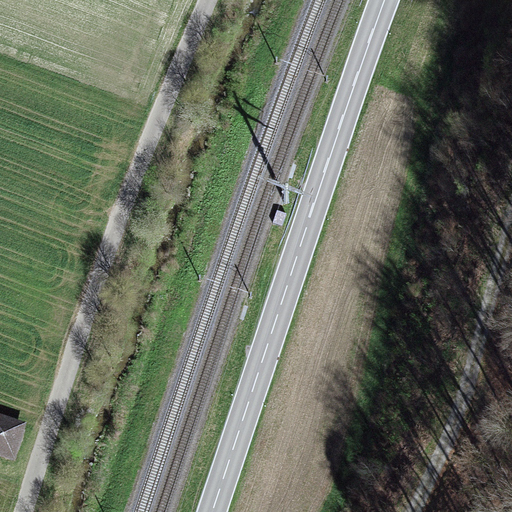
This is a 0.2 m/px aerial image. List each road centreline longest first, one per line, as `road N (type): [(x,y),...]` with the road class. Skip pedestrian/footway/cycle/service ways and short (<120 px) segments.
road 1 (unclassified): [(27,511),(143,159),(214,0)]
road 2 (secondary): [(389,0),(211,511)]
road 3 (track): [(416,511),(443,459),(511,225)]
